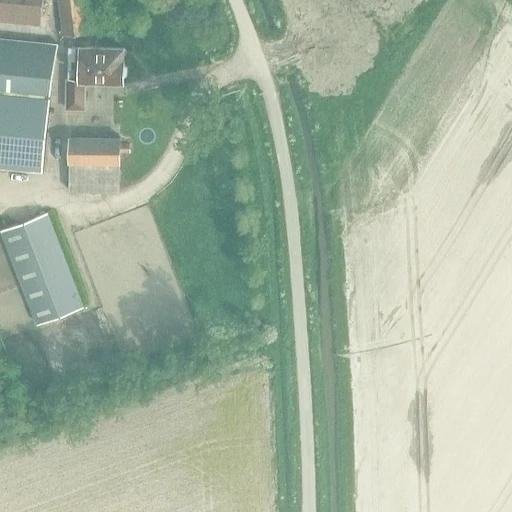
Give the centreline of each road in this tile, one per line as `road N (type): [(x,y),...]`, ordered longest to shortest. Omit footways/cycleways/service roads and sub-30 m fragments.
road 1 (unclassified): [(312,511),(300,289),(249,66),(224,0)]
road 2 (unknown): [(0,193),(123,198),(153,173),(221,73),(249,66)]
